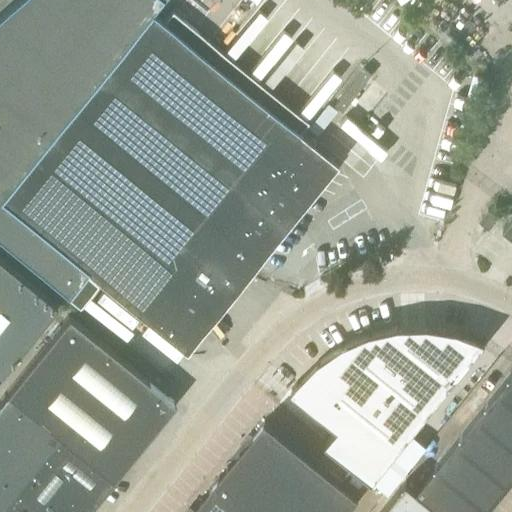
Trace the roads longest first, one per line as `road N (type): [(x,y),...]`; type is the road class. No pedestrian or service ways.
road 1 (unclassified): [(137,511),(281,331),(351,294),(417,285),(486,294),(511,315)]
road 2 (unknown): [(310,0),(352,31),(408,104),(417,285)]
